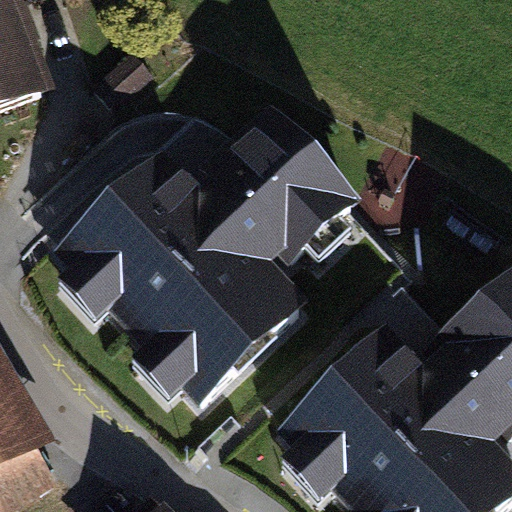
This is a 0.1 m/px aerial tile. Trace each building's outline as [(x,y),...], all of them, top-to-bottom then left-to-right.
[(0,0),(0,114),(39,100),(2,0),(0,0)] [(95,92),(114,113),(152,80),(134,59),(95,92)] [(160,177),(63,267),(203,415),(299,325),(258,281),(278,263),(292,277),(350,223),(347,219),(353,213),(274,130),(210,190),(221,201),(201,220),(160,177)] [(383,356),(287,446),(348,511),(511,511),(511,493),(481,461),(501,442),(511,453),(511,452),(511,293),(432,368),(444,380),(424,399),(383,356)] [(0,391),(0,511),(1,511),(8,509),(0,495),(0,470),(35,450),(0,391)]
